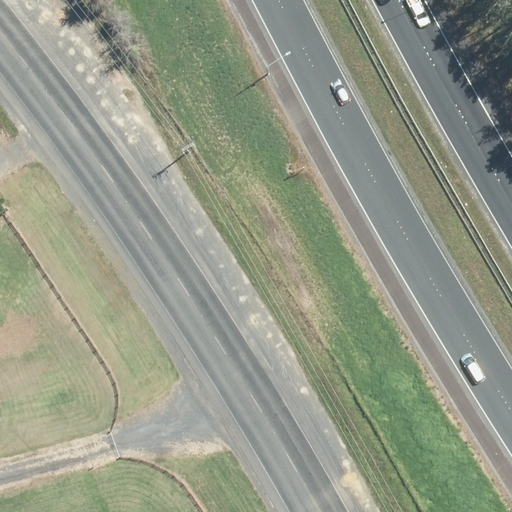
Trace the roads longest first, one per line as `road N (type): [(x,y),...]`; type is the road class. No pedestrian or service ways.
road 1 (secondary): [(301,511),(86,156),(0,39)]
road 2 (motorway): [(511,419),(327,94)]
road 3 (motorway): [(399,0),(511,203)]
